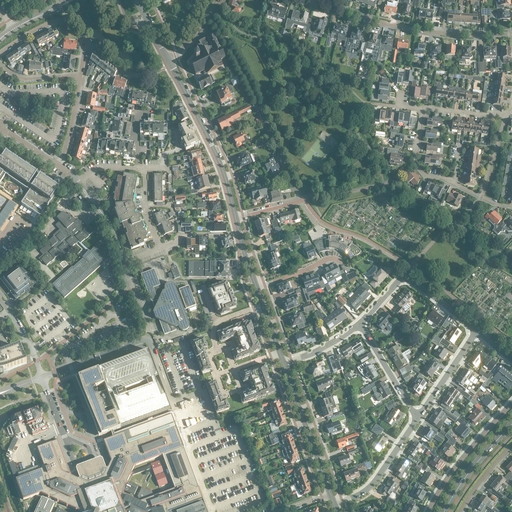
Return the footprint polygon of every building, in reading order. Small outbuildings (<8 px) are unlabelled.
[(228,5),(234,7),(232,11),(240,13),(241,9),(234,7),(236,2),(236,0),(228,0),(230,0),(228,5)] [(369,0),(367,6),(374,8),(376,0),(369,0)] [(408,17),(409,16),(411,7),(412,7),(413,1),(407,0),(400,0),(400,4),(403,4),(403,7),(402,7),(401,11),(403,12),(402,14),(405,15),(405,16),(408,17)] [(509,0),(499,0),(500,3),(496,3),(497,9),(504,9),(504,6),(510,6),(509,0)] [(385,11),(385,12),(392,14),(392,12),(396,13),(398,4),(393,3),(393,5),(390,5),(391,3),(387,2),(386,7),(386,6),(385,11)] [(279,7),(276,6),(269,3),(267,13),(267,15),(278,18),(277,18),(284,20),(285,17),(287,10),(280,8),(280,6),(279,6),(279,7)] [(422,18),(425,19),(427,10),(424,9),(424,10),(420,9),(418,19),(422,19),(422,18)] [(433,18),(437,18),(438,12),(434,11),(433,12),(430,12),(430,10),(427,10),(425,19),(425,20),(429,20),(429,19),(432,20),(433,18)] [(499,10),(499,13),(499,16),(499,20),(503,19),(503,22),(507,21),(506,19),(510,19),(510,12),(503,12),(503,10),(499,10)] [(297,26),(301,13),(294,11),(291,19),(291,18),(290,20),(287,19),(285,27),(291,29),(293,25),(297,26)] [(310,25),(306,24),(308,15),(307,14),(306,13),(304,12),(303,13),(301,13),(297,26),(306,28),(304,33),(308,34),(310,25)] [(447,22),(453,23),(454,14),(448,14),(445,14),(445,17),(447,17),(447,22)] [(478,16),(472,16),(471,24),(480,25),(480,21),(477,21),(478,16)] [(325,27),(327,22),(326,22),(326,21),(325,20),(323,19),(322,20),(322,21),(317,19),(316,24),(315,24),(314,28),(314,30),(310,28),(309,35),(312,36),(313,33),(318,34),(318,35),(322,36),(324,27),(325,27)] [(338,37),(341,26),(337,24),(337,25),(335,24),(332,35),(330,35),(328,34),(326,45),(329,46),(331,38),(334,39),(335,37),(334,36),(338,37)] [(348,44),(349,39),(345,38),(348,28),(345,27),(346,27),(341,26),(338,37),(342,38),(341,40),(345,41),(344,47),(346,48),(347,43),(348,44)] [(46,33),(49,40),(51,43),(53,46),(58,43),(56,41),(54,43),(53,41),(54,41),(52,39),(55,37),(55,36),(58,35),(58,33),(57,31),(53,33),(51,30),(46,33)] [(347,43),(346,48),(345,51),(350,53),(351,48),(356,50),(358,42),(359,36),(360,37),(362,32),(360,31),(357,30),(356,30),(355,31),(353,31),(351,40),(349,39),(348,44),(347,43)] [(44,43),(49,40),(46,33),(40,36),(44,43)] [(194,46),(198,53),(194,55),(195,59),(189,62),(196,75),(202,72),(204,75),(207,73),(207,74),(220,67),(223,65),(221,60),(225,58),(213,33),(207,37),(205,38),(205,37),(196,41),(198,44),(194,46)] [(378,35),(373,34),(373,35),(370,34),(369,40),(368,40),(367,47),(366,46),(366,50),(373,51),(373,53),(377,55),(377,57),(378,57),(380,46),(376,45),(377,41),(376,40),(378,35)] [(39,46),(44,43),(40,36),(35,39),(39,46)] [(386,37),(385,40),(384,39),(384,42),(385,43),(384,49),(384,51),(391,52),(392,46),(393,39),(392,39),(392,38),(390,38),(386,37)] [(397,48),(397,49),(399,50),(399,49),(403,49),(404,49),(407,49),(408,43),(402,42),(403,40),(399,40),(397,48)] [(68,49),(76,50),(77,42),(64,41),(64,42),(62,42),(61,43),(60,47),(61,47),(64,48),(63,50),(67,50),(68,49)] [(365,43),(360,42),(357,52),(362,54),(365,43)] [(27,44),(21,48),(25,54),(31,50),(27,44)] [(417,44),(416,50),(416,51),(414,51),(414,56),(424,57),(426,44),(421,44),(421,45),(417,44)] [(436,56),(440,56),(440,46),(431,45),(431,48),(430,55),(432,56),(432,59),(436,59),(436,56)] [(455,47),(454,47),(453,46),(451,46),(450,47),(447,47),(447,49),(446,49),(446,56),(445,56),(444,60),(447,60),(447,56),(454,57),(455,47)] [(20,57),(25,54),(21,48),(19,49),(18,48),(16,50),(17,51),(16,51),(20,57)] [(470,55),(471,48),(467,48),(467,49),(463,49),(462,60),(460,60),(460,63),(465,63),(465,60),(469,61),(470,59),(471,59),(471,58),(472,58),(472,57),(472,56),(471,56),(470,55)] [(15,61),(20,57),(16,51),(11,55),(15,61)] [(93,53),(90,60),(89,63),(92,65),(94,63),(97,56),(93,53)] [(15,61),(11,55),(6,58),(6,59),(5,59),(10,67),(11,66),(12,67),(17,64),(15,61)] [(98,66),(101,59),(97,56),(94,63),(92,65),(91,66),(90,72),(89,75),(91,76),(94,69),(93,68),(96,65),(98,66)] [(101,59),(98,66),(95,70),(94,73),(95,73),(97,71),(99,72),(101,69),(105,62),(101,59)] [(233,78),(238,76),(230,61),(225,64),(232,79),(233,79),(233,78)] [(104,74),(109,65),(105,62),(101,69),(99,72),(99,73),(100,72),(102,74),(100,76),(99,76),(95,81),(98,83),(102,78),(101,78),(104,74)] [(109,65),(104,74),(106,75),(103,79),(105,80),(106,78),(109,75),(113,68),(109,65)] [(106,78),(105,80),(104,82),(101,86),(103,87),(109,79),(112,81),(117,71),(113,68),(109,75),(106,78)] [(404,74),(402,85),(408,86),(408,82),(412,83),(414,68),(412,68),(412,71),(409,71),(409,75),(404,74)] [(381,76),(382,75),(384,78),(387,76),(385,73),(382,70),(379,72),(381,76)] [(402,85),(404,74),(398,73),(398,75),(394,74),(393,82),(397,82),(396,84),(402,85)] [(201,89),(211,84),(214,83),(210,75),(197,82),(201,89)] [(241,82),(238,76),(233,78),(233,79),(232,79),(235,85),(241,82)] [(116,95),(118,89),(121,79),(115,77),(112,86),(110,86),(108,89),(107,92),(109,93),(108,94),(114,96),(114,95),(116,95)] [(118,91),(123,92),(126,81),(121,79),(118,89),(116,95),(116,96),(118,97),(119,92),(118,91)] [(378,90),(389,92),(390,86),(389,86),(389,82),(388,82),(389,79),(382,79),(381,85),(379,85),(378,90)] [(414,98),(419,99),(421,88),(415,87),(416,82),(412,81),(412,85),(410,94),(414,95),(414,98)] [(441,98),(442,89),(443,86),(434,85),(432,96),(434,96),(435,97),(441,98)] [(230,101),(233,100),(230,95),(234,93),(231,87),(227,89),(227,88),(217,93),(220,100),(219,100),(222,105),(224,104),(225,106),(231,103),(230,101)] [(426,89),(421,88),(419,99),(425,100),(425,96),(429,97),(430,87),(426,87),(426,89)] [(389,92),(378,90),(378,96),(379,96),(379,100),(386,101),(387,97),(389,97),(389,92)] [(473,90),(472,93),(471,102),(477,103),(477,102),(480,103),(481,95),(478,95),(478,94),(476,94),(476,91),(473,90)] [(137,94),(134,93),(129,92),(130,91),(129,91),(127,103),(131,104),(131,102),(136,103),(136,104),(137,103),(141,104),(141,105),(151,107),(151,109),(151,108),(154,109),(156,98),(155,98),(155,99),(152,98),(152,97),(147,96),(147,94),(146,94),(146,96),(144,95),(138,94),(139,93),(138,93),(137,94)] [(239,115),(244,113),(244,114),(252,109),(250,105),(242,109),(242,110),(218,122),(222,130),(227,128),(228,129),(231,127),(231,126),(232,125),(230,121),(233,120),(233,121),(240,117),(239,115)] [(118,118),(114,118),(114,121),(113,121),(111,131),(112,132),(111,135),(100,133),(99,136),(106,137),(106,140),(111,141),(112,136),(121,138),(122,134),(120,134),(122,122),(124,123),(124,120),(128,121),(129,117),(128,117),(129,112),(133,113),(134,107),(128,106),(127,111),(119,109),(119,110),(118,115),(119,115),(118,118)] [(176,113),(177,116),(179,118),(181,122),(188,118),(183,109),(182,107),(178,109),(180,111),(176,113)] [(83,120),(91,122),(94,123),(95,117),(96,118),(97,111),(90,110),(89,115),(84,114),(83,120)] [(380,122),(384,122),(386,111),(380,110),(380,112),(376,112),(376,114),(373,114),(372,118),(375,119),(375,123),(379,123),(380,122)] [(390,123),(390,124),(389,126),(393,127),(395,116),(391,115),(392,112),(386,111),(384,122),(390,123)] [(399,116),(395,116),(393,127),(397,128),(398,124),(403,125),(404,114),(399,113),(399,116)] [(410,114),(404,114),(403,125),(408,125),(408,127),(412,128),(413,119),(410,118),(410,114)] [(443,119),(432,117),(432,120),(427,120),(426,126),(437,128),(437,125),(442,125),(443,119)] [(91,122),(83,120),(82,126),(89,128),(89,129),(94,130),(95,127),(90,125),(91,122)] [(181,140),(186,151),(200,144),(192,126),(188,128),(185,123),(178,127),(184,139),(181,140)] [(144,124),(140,124),(140,135),(140,134),(143,134),(143,135),(148,135),(149,135),(149,134),(152,134),(152,135),(157,135),(158,135),(163,135),(163,134),(166,134),(166,135),(167,135),(167,124),(163,124),(163,125),(158,125),(158,124),(157,124),(157,125),(153,125),(153,124),(149,124),(149,125),(144,125),(144,124)] [(79,134),(92,138),(92,136),(88,135),(89,131),(81,128),(79,134)] [(439,137),(440,133),(441,133),(442,131),(431,130),(430,133),(426,132),(425,139),(435,140),(436,137),(439,137)] [(77,140),(85,143),(86,139),(92,141),(92,138),(79,134),(77,140)] [(237,147),(242,145),(248,142),(243,134),(236,137),(236,136),(233,137),(234,140),(233,140),(234,142),(235,141),(237,144),(236,145),(237,147)] [(401,135),(392,134),(391,134),(390,139),(395,140),(395,141),(393,141),(392,142),(392,145),(393,146),(394,146),(403,147),(404,138),(400,138),(401,135)] [(85,143),(77,140),(76,146),(84,148),(85,143)] [(132,158),(135,159),(135,154),(133,153),(134,145),(133,145),(133,146),(129,145),(129,144),(124,143),(124,144),(120,143),(120,142),(116,141),(115,144),(110,143),(111,142),(106,141),(106,142),(102,141),(102,140),(99,140),(97,151),(97,150),(100,150),(100,151),(105,152),(105,153),(106,153),(106,152),(108,152),(108,153),(114,154),(115,152),(117,152),(117,153),(123,154),(122,154),(123,154),(123,153),(126,154),(131,156),(131,158),(132,158)] [(441,150),(441,146),(443,146),(443,144),(432,142),(431,145),(427,145),(426,151),(437,153),(437,149),(441,150)] [(74,152),(82,154),(84,148),(76,146),(74,152)] [(390,164),(391,166),(394,166),(394,164),(402,165),(403,156),(397,155),(398,151),(388,150),(387,154),(391,154),(390,164)] [(192,163),(200,160),(201,160),(203,159),(202,156),(200,156),(200,155),(201,155),(200,151),(188,153),(188,156),(183,157),(184,161),(189,160),(190,163),(192,163)] [(82,154),(74,152),(72,158),(84,161),(85,159),(81,157),(82,154)] [(240,168),(250,164),(250,165),(253,164),(250,155),(247,156),(245,152),(237,155),(239,159),(236,161),(237,164),(239,164),(240,168)] [(0,183),(5,175),(8,177),(26,189),(27,190),(27,189),(30,191),(21,204),(22,204),(40,216),(40,217),(41,216),(43,217),(49,208),(47,207),(59,188),(58,188),(58,186),(60,186),(61,185),(62,184),(62,183),(62,182),(62,181),(61,180),(61,179),(60,179),(60,178),(60,179),(58,178),(57,179),(57,178),(56,179),(57,179),(56,180),(55,179),(55,180),(55,181),(54,181),(55,181),(54,182),(54,183),(55,184),(54,184),(53,184),(40,176),(40,175),(40,176),(37,174),(38,174),(37,173),(37,174),(6,153),(1,160),(0,159),(0,183)] [(479,162),(480,162),(481,156),(477,156),(465,154),(464,157),(469,157),(468,161),(479,162)] [(439,162),(439,158),(442,158),(442,157),(432,155),(432,158),(425,157),(424,164),(435,165),(435,162),(439,162)] [(280,175),(277,168),(279,168),(278,165),(276,166),(273,159),(267,161),(263,163),(264,165),(264,166),(267,173),(270,171),(273,179),(278,177),(279,181),(285,178),(284,174),(280,175)] [(191,169),(192,170),(202,166),(201,160),(200,160),(192,163),(190,163),(183,164),(184,167),(189,166),(189,164),(192,164),(193,168),(191,169)] [(192,170),(191,169),(193,178),(204,175),(202,166),(192,170)] [(252,171),(242,176),(246,184),(250,182),(251,185),(255,183),(255,180),(256,180),(252,171)] [(413,171),(404,177),(407,183),(410,181),(413,185),(412,187),(415,188),(420,180),(413,171)] [(123,178),(118,177),(113,204),(115,204),(115,207),(114,207),(119,222),(121,221),(131,249),(144,244),(143,242),(149,240),(139,214),(137,215),(133,204),(136,186),(137,177),(124,175),(123,178)] [(198,185),(208,182),(207,177),(196,179),(198,185)] [(208,182),(198,185),(199,191),(210,188),(208,182)] [(428,192),(431,194),(435,186),(428,183),(428,184),(425,182),(419,193),(422,195),(424,192),(427,194),(428,192)] [(442,189),(435,186),(431,194),(438,197),(437,199),(440,200),(444,192),(441,190),(442,189)] [(256,200),(263,198),(265,205),(281,200),(279,193),(273,194),(270,195),(269,195),(269,194),(267,195),(265,187),(260,189),(259,188),(254,189),(254,190),(251,191),(251,193),(250,193),(251,197),(252,197),(253,199),(255,198),(256,200)] [(206,201),(216,199),(215,193),(208,194),(207,193),(201,194),(202,198),(206,197),(206,201)] [(449,194),(446,202),(457,207),(462,197),(454,194),(453,196),(449,194)] [(9,200),(0,214),(0,228),(16,205),(9,200)] [(214,203),(210,204),(210,202),(197,204),(198,209),(205,208),(204,207),(211,206),(212,212),(220,210),(219,203),(215,204),(214,203)] [(291,213),(279,216),(281,223),(293,220),(294,222),(301,220),(298,210),(291,212),(291,213)] [(53,285),(65,298),(108,260),(107,258),(107,256),(106,255),(105,253),(104,252),(103,250),(102,249),(101,247),(100,246),(99,245),(98,243),(91,251),(89,250),(88,249),(87,248),(85,247),(84,246),(83,244),(82,243),(85,240),(86,240),(89,237),(93,233),(97,230),(94,227),(92,229),(89,225),(87,227),(81,221),(79,222),(78,220),(76,221),(73,218),(74,217),(73,216),(72,217),(69,213),(66,216),(63,212),(57,218),(60,222),(56,226),(60,230),(53,235),(53,238),(49,241),(48,240),(40,247),(42,249),(40,252),(35,246),(29,251),(33,255),(28,260),(32,265),(39,259),(41,262),(43,261),(47,266),(51,262),(51,263),(55,259),(59,256),(62,253),(64,255),(68,251),(69,251),(72,248),(76,244),(77,245),(79,243),(80,244),(82,246),(83,247),(85,249),(86,250),(88,252),(83,258),(84,258),(73,268),(73,267),(53,285)] [(157,221),(164,218),(162,212),(153,216),(155,220),(156,219),(157,221)] [(489,218),(490,219),(489,221),(494,226),(494,229),(492,231),(494,233),(499,227),(497,225),(502,220),(497,215),(498,214),(495,212),(492,215),(489,213),(485,217),(488,219),(489,218)] [(213,219),(213,222),(217,222),(223,222),(223,215),(220,215),(220,214),(216,214),(216,216),(212,216),(212,213),(209,213),(209,218),(212,218),(212,219),(213,219)] [(157,226),(169,222),(169,221),(166,223),(164,218),(157,221),(157,222),(156,222),(157,226)] [(257,230),(266,227),(269,226),(267,219),(255,223),(257,230)] [(503,223),(499,227),(494,233),(498,236),(501,232),(504,232),(506,230),(508,232),(511,231),(511,221),(511,220),(507,224),(505,224),(503,223)] [(225,224),(217,225),(217,222),(213,222),(210,222),(210,225),(215,225),(215,228),(217,228),(217,232),(225,232),(227,231),(227,229),(225,228),(225,224)] [(174,235),(171,227),(163,230),(164,231),(162,232),(164,236),(167,234),(168,237),(174,235)] [(269,235),(266,227),(257,230),(259,238),(265,236),(266,240),(269,239),(268,235),(269,235)] [(232,247),(229,236),(220,238),(223,249),(232,247)] [(209,247),(208,237),(199,237),(199,239),(199,247),(209,247)] [(341,239),(340,239),(341,237),(339,237),(337,237),(336,237),(333,237),(331,237),(328,237),(328,238),(328,240),(325,241),(325,240),(321,241),(317,242),(314,244),(319,254),(321,252),(324,252),(326,251),(329,251),(329,249),(332,249),(334,250),(337,250),(340,251),(342,253),(344,254),(346,256),(348,258),(350,260),(360,254),(361,253),(361,252),(360,251),(359,250),(358,249),(356,248),(355,247),(354,246),(352,245),(351,245),(352,243),(351,242),(349,241),(348,241),(347,240),(345,240),(343,239),(341,239)] [(199,247),(199,239),(187,239),(187,250),(195,250),(195,254),(199,254),(199,247)] [(316,257),(311,245),(304,248),(305,250),(303,251),(305,255),(307,254),(309,260),(316,257)] [(269,263),(278,260),(276,254),(277,253),(276,250),(270,252),(272,255),(269,256),(270,261),(269,261),(269,263)] [(278,260),(269,263),(270,264),(269,265),(271,270),(274,270),(275,273),(279,271),(278,268),(284,266),(281,259),(278,260)] [(37,283),(20,262),(0,278),(0,279),(16,300),(37,283)] [(229,274),(229,264),(189,262),(189,278),(229,279),(230,278),(230,275),(229,274)] [(341,276),(335,265),(328,268),(335,280),(341,276)] [(175,279),(180,277),(176,266),(170,268),(175,279)] [(335,280),(328,268),(322,272),(328,283),(335,280)] [(384,270),(382,272),(381,271),(377,275),(372,271),(367,276),(373,281),(370,285),(375,289),(390,273),(391,269),(384,268),(384,270)] [(164,288),(164,289),(161,289),(154,270),(140,275),(151,302),(152,302),(154,309),(153,313),(155,319),(159,321),(164,335),(176,331),(176,328),(178,327),(178,328),(179,329),(180,330),(181,331),(182,331),(183,331),(184,331),(185,331),(186,331),(187,330),(188,330),(188,329),(188,328),(189,327),(189,326),(189,324),(184,311),(196,306),(188,287),(176,291),(175,287),(174,286),(174,285),(173,285),(172,284),(171,284),(170,284),(169,284),(168,284),(167,284),(166,285),(165,286),(165,287),(164,287),(164,288)] [(316,274),(309,277),(314,291),(325,287),(325,286),(323,281),(319,283),(316,274)] [(314,291),(309,277),(302,279),(307,294),(314,291)] [(209,289),(211,292),(213,299),(214,299),(216,304),(221,315),(229,313),(228,310),(236,307),(231,295),(230,295),(226,283),(209,289)] [(290,290),(287,283),(277,287),(277,288),(276,288),(278,293),(279,293),(279,294),(283,293),(286,292),(287,291),(288,295),(294,293),(293,289),(290,290)] [(367,290),(363,286),(354,295),(362,303),(366,299),(367,300),(370,296),(365,292),(367,290)] [(402,309),(408,302),(409,302),(410,302),(412,299),(411,298),(412,297),(405,291),(394,303),(398,307),(394,312),(400,317),(405,311),(402,309)] [(296,307),(293,300),(296,299),(295,295),(289,297),(290,301),(286,302),(287,302),(283,304),(284,305),(283,305),(284,310),(285,310),(286,311),(296,307)] [(360,307),(359,307),(362,303),(354,295),(347,303),(356,311),(360,307)] [(341,298),(338,300),(344,306),(346,304),(341,298)] [(338,311),(331,315),(338,324),(342,321),(341,320),(345,318),(340,310),(341,308),(344,306),(338,300),(336,302),(334,304),(337,308),(336,309),(338,311)] [(319,322),(324,320),(320,311),(315,313),(319,322)] [(427,319),(433,324),(432,325),(432,326),(433,327),(434,328),(435,328),(436,328),(436,327),(437,327),(443,319),(433,311),(427,319)] [(382,330),(385,328),(388,329),(387,330),(389,333),(394,327),(389,323),(392,320),(385,314),(375,324),(382,330)] [(334,327),(338,324),(331,315),(323,321),(328,329),(333,326),(334,327)] [(303,324),(302,320),(300,316),(290,319),(293,327),(297,326),(299,330),(304,328),(303,324)] [(253,355),(253,354),(260,351),(250,324),(247,325),(247,324),(241,326),(242,327),(240,328),(239,326),(225,331),(218,334),(221,343),(234,338),(239,350),(232,353),(235,361),(250,356),(253,355)] [(453,331),(450,335),(457,339),(461,333),(457,331),(458,330),(451,325),(449,329),(453,331)] [(225,331),(218,334),(204,339),(200,340),(203,349),(211,370),(215,383),(222,402),(225,411),(229,409),(243,404),(250,402),(243,383),(240,374),(235,361),(232,353),(225,331)] [(303,332),(303,333),(302,332),(296,334),(297,337),(295,337),(298,344),(297,344),(297,346),(299,347),(300,346),(300,345),(306,342),(307,344),(311,342),(312,343),(316,342),(314,336),(310,338),(309,337),(308,337),(305,338),(303,332)] [(453,345),(457,339),(450,335),(448,339),(444,336),(440,343),(448,348),(450,345),(449,344),(450,343),(453,345)] [(204,339),(200,340),(191,344),(202,373),(211,370),(203,349),(207,348),(204,339)] [(439,344),(433,340),(431,342),(437,346),(434,350),(437,351),(434,355),(443,360),(448,353),(439,347),(439,348),(437,346),(439,344)] [(3,373),(27,364),(24,358),(20,348),(8,352),(0,341),(0,373),(1,373),(2,373),(3,373)] [(355,355),(364,350),(358,341),(350,346),(349,346),(353,352),(354,353),(355,355)] [(345,358),(350,354),(351,355),(354,353),(353,352),(349,346),(350,346),(349,345),(340,351),(345,358)] [(392,360),(401,354),(397,346),(388,352),(392,360)] [(139,354),(116,363),(98,369),(121,429),(170,410),(148,351),(139,354)] [(480,363),(481,364),(483,361),(481,359),(483,356),(477,351),(473,356),(474,356),(469,362),(469,363),(467,366),(472,369),(474,367),(476,365),(477,366),(480,363)] [(401,354),(392,360),(398,370),(407,364),(409,363),(404,353),(401,354)] [(484,354),(483,356),(481,359),(483,361),(481,364),(488,369),(490,367),(493,369),(496,364),(489,359),(490,359),(484,354)] [(428,368),(435,372),(439,366),(437,365),(439,362),(435,359),(430,365),(424,361),(422,364),(428,368)] [(322,374),(320,367),(325,365),(323,361),(313,365),(314,368),(309,369),(311,373),(312,372),(314,377),(322,374)] [(240,396),(243,404),(250,402),(275,393),(273,386),(271,387),(266,372),(268,372),(265,365),(244,373),(240,374),(243,383),(249,381),(252,391),(240,396)] [(366,370),(363,365),(357,368),(360,374),(363,372),(365,376),(369,374),(372,380),(378,377),(376,373),(374,370),(376,369),(373,365),(366,370)] [(412,370),(414,367),(412,365),(410,367),(409,365),(404,368),(407,373),(412,370)] [(435,372),(428,368),(424,374),(431,378),(435,372)] [(113,432),(121,429),(98,369),(75,378),(94,421),(99,437),(111,432),(112,436),(113,437),(115,437),(114,435),(113,432)] [(470,382),(472,379),(475,375),(468,370),(467,372),(464,369),(460,376),(467,380),(470,382)] [(503,383),(509,375),(502,369),(494,379),(492,382),(496,384),(499,380),(503,383)] [(484,373),(482,376),(488,380),(489,379),(492,375),(493,374),(490,372),(487,375),(484,373)] [(415,385),(423,390),(426,385),(422,382),(424,378),(419,375),(416,378),(419,380),(415,385)] [(511,377),(509,375),(503,383),(506,385),(504,387),(508,390),(511,385),(511,377)] [(465,384),(467,380),(460,376),(456,382),(459,384),(458,385),(466,390),(468,386),(465,384)] [(332,379),(326,381),(316,384),(319,392),(324,390),(323,389),(328,387),(328,386),(333,384),(332,379)] [(379,393),(375,395),(379,402),(391,395),(384,382),(375,387),(379,393)] [(215,383),(206,386),(216,414),(225,411),(229,409),(226,401),(222,402),(215,383)] [(423,390),(415,385),(413,383),(409,389),(415,393),(415,394),(417,396),(418,395),(419,396),(423,390)] [(363,394),(373,388),(371,384),(361,391),(363,394)] [(484,385),(483,384),(479,389),(484,393),(488,388),(487,387),(484,385)] [(426,387),(417,398),(420,400),(429,389),(426,387)] [(473,398),(467,395),(458,388),(455,391),(452,389),(447,396),(454,401),(456,402),(461,395),(467,399),(467,400),(470,402),(472,399),(473,398)] [(321,410),(335,405),(339,403),(336,396),(332,398),(330,391),(324,394),(327,400),(318,403),(321,410)] [(454,401),(447,396),(442,403),(441,406),(450,412),(452,408),(450,407),(454,401)] [(496,405),(487,397),(485,396),(483,398),(485,400),(482,403),(491,411),(496,405)] [(472,399),(470,402),(475,407),(474,407),(477,409),(468,419),(475,425),(481,419),(482,420),(485,417),(478,411),(481,408),(472,399)] [(403,416),(398,412),(399,410),(393,401),(385,405),(387,408),(389,412),(386,417),(387,417),(384,422),(392,428),(395,423),(397,425),(403,416)] [(272,410),(272,411),(281,408),(280,405),(280,404),(280,402),(279,402),(270,404),(271,408),(266,409),(267,412),(272,410)] [(335,405),(321,410),(324,418),(332,414),(331,410),(336,408),(335,405)] [(47,427),(43,418),(42,418),(38,408),(31,410),(31,409),(14,415),(16,422),(11,423),(16,435),(21,433),(17,424),(26,421),(27,425),(28,425),(32,436),(43,432),(47,430),(46,427),(47,427)] [(281,408),(272,411),(273,414),(269,415),(270,418),(283,413),(281,408)] [(437,410),(433,416),(440,420),(442,417),(446,419),(448,416),(441,411),(441,413),(437,410)] [(275,423),(285,419),(283,413),(270,418),(271,421),(275,419),(276,422),(275,422),(275,423)] [(433,424),(432,425),(440,430),(442,426),(444,423),(440,420),(433,416),(429,422),(433,424)] [(459,417),(458,419),(457,420),(458,421),(457,421),(458,422),(456,424),(459,426),(460,424),(461,425),(455,431),(465,440),(471,432),(468,430),(470,427),(464,421),(459,417)] [(287,425),(287,424),(287,422),(286,422),(285,419),(275,423),(275,422),(269,425),(273,434),(273,435),(280,432),(278,428),(287,425)] [(329,434),(335,432),(336,433),(341,431),(338,421),(326,426),(329,434)] [(380,437),(384,430),(377,425),(375,429),(374,428),(372,432),(378,436),(376,438),(378,439),(375,443),(372,441),(369,446),(373,449),(377,452),(380,448),(382,449),(387,442),(380,437)] [(207,511),(198,488),(196,488),(190,485),(188,481),(174,487),(175,489),(153,497),(150,490),(149,491),(142,487),(136,500),(133,499),(133,497),(131,498),(124,495),(123,491),(126,485),(128,484),(127,482),(134,466),(184,448),(176,427),(128,445),(124,433),(115,437),(113,437),(103,441),(111,461),(108,468),(106,468),(106,470),(104,477),(95,480),(87,483),(80,480),(80,478),(78,479),(71,476),(58,440),(50,442),(50,443),(37,448),(42,461),(39,462),(42,469),(19,477),(12,459),(8,461),(15,480),(15,479),(23,500),(41,494),(44,495),(47,496),(46,499),(43,498),(42,498),(41,498),(34,511),(50,511),(54,504),(54,503),(53,502),(54,500),(56,501),(57,503),(59,502),(66,505),(66,507),(68,506),(75,509),(76,511),(78,511),(80,511),(65,511),(57,508),(55,511),(207,511)] [(436,434),(434,433),(433,433),(429,430),(425,428),(420,435),(428,441),(429,440),(431,441),(436,434)] [(284,444),(293,441),(289,433),(285,434),(286,435),(283,436),(282,434),(281,435),(280,432),(273,435),(273,434),(268,436),(272,446),(279,443),(280,446),(284,444)] [(346,445),(345,443),(359,438),(358,434),(343,439),(344,440),(340,441),(335,442),(337,446),(338,445),(340,449),(344,447),(344,446),(346,445)] [(446,434),(445,437),(449,440),(443,448),(444,449),(441,452),(449,458),(455,451),(451,448),(456,442),(451,438),(446,434)] [(11,455),(12,453),(18,440),(13,438),(6,455),(8,461),(12,459),(11,455)] [(293,441),(284,444),(285,447),(284,448),(285,451),(295,447),(293,441)] [(415,443),(411,448),(418,452),(420,449),(424,452),(426,448),(419,444),(418,445),(415,443)] [(295,447),(285,451),(286,453),(284,454),(286,457),(297,453),(295,447)] [(415,456),(418,452),(411,448),(407,454),(411,456),(410,457),(416,461),(415,464),(416,465),(420,468),(422,464),(417,461),(419,458),(415,456)] [(297,453),(286,457),(285,457),(286,460),(289,459),(291,463),(295,462),(296,463),(300,462),(297,453)] [(348,456),(338,460),(341,467),(351,464),(348,456)] [(435,457),(430,464),(440,471),(445,464),(435,457)] [(155,479),(176,473),(172,460),(151,466),(155,479)] [(399,466),(408,472),(409,469),(407,468),(409,465),(403,460),(399,466)] [(346,482),(356,478),(360,477),(359,474),(367,471),(366,470),(369,469),(367,462),(352,468),(353,471),(344,474),(346,482)] [(284,472),(293,468),(291,463),(282,467),(284,472)] [(422,469),(421,469),(426,473),(421,481),(430,487),(435,478),(429,474),(431,470),(422,464),(420,468),(422,469)] [(410,473),(408,472),(399,466),(396,471),(397,472),(394,475),(401,480),(403,476),(405,473),(406,474),(408,476),(410,473)] [(296,478),(305,475),(304,473),(304,471),(304,470),(303,469),(302,469),(294,472),(293,468),(284,472),(285,474),(287,473),(288,475),(294,473),(295,475),(294,476),(295,478),(296,478)] [(296,478),(295,478),(292,479),(295,485),(307,481),(305,475),(296,478)] [(264,478),(268,487),(273,485),(270,476),(264,478)] [(503,484),(505,481),(500,476),(495,482),(504,489),(505,490),(507,487),(503,484)] [(386,486),(396,492),(399,487),(397,486),(394,483),(395,481),(391,478),(386,486)] [(307,481),(295,485),(297,491),(299,490),(309,487),(307,481)] [(502,491),(504,489),(495,482),(491,488),(488,491),(491,494),(492,493),(502,499),(503,497),(497,492),(499,489),(502,491)] [(415,498),(422,501),(426,494),(423,493),(425,488),(418,484),(416,488),(414,492),(417,494),(415,498)] [(396,492),(386,486),(380,494),(385,496),(387,494),(390,496),(393,493),(395,495),(397,493),(396,492)] [(311,492),(312,491),(311,490),(310,489),(309,487),(299,490),(300,493),(301,492),(302,496),(311,493),(311,492)] [(480,502),(494,511),(498,511),(499,511),(493,508),(493,507),(487,504),(490,500),(484,496),(480,502)] [(392,499),(389,498),(388,497),(386,501),(395,506),(397,502),(392,499)] [(276,508),(282,506),(279,499),(273,501),(276,508)] [(409,509),(407,511),(416,511),(418,509),(414,508),(416,503),(410,500),(406,507),(409,509)] [(494,511),(480,502),(475,508),(476,509),(475,510),(478,511),(478,510),(480,511),(485,511),(487,511),(488,511),(494,511)]
